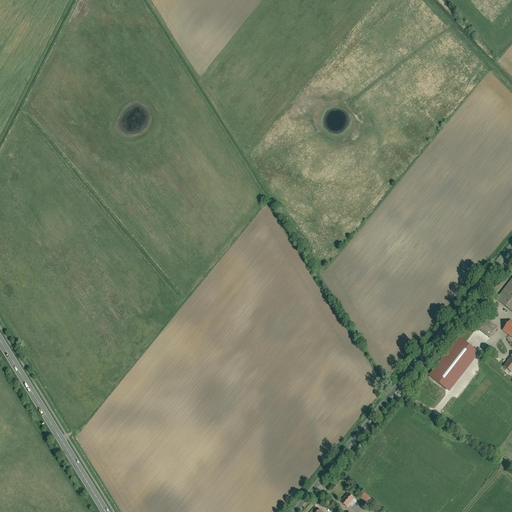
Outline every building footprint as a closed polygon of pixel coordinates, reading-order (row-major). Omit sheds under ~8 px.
[(511,279),(497,300),(511,311),(511,279)] [(497,328),(479,314),(471,325),(489,338),(497,328)] [(511,321),(510,320),(502,331),(511,338),(511,321)] [(480,343),(468,334),(462,342),(474,351),(480,343)] [(511,372),(511,358),(510,357),(503,368),(511,374),(511,372)] [(363,492),(359,497),(365,503),(370,497),(363,492)] [(347,493),(340,502),(347,507),(354,499),(347,493)]
